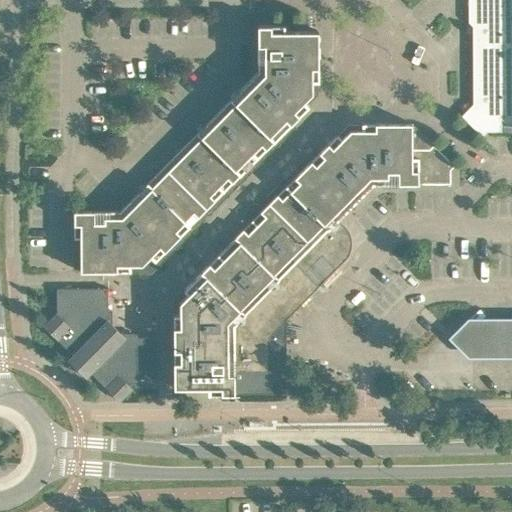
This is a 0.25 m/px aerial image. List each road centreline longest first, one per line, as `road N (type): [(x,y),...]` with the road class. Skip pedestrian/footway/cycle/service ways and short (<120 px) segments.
road 1 (tertiary): [(44,466),(161,474),(511,469)]
road 2 (tertiary): [(511,446),(159,449),(46,441)]
road 3 (unknown): [(75,136),(64,271)]
